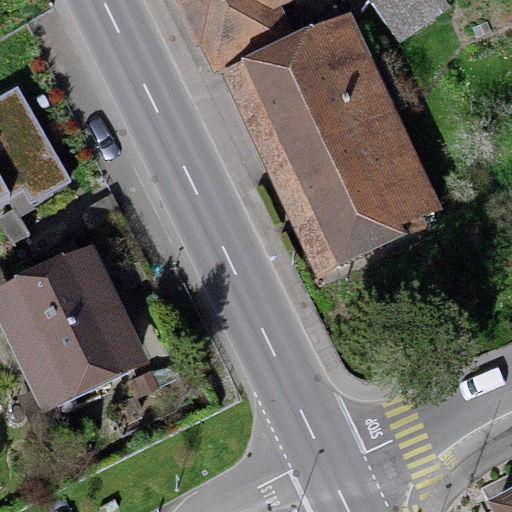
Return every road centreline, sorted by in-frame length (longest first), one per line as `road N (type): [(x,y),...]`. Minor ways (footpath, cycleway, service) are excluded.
road 1 (secondary): [(102,0),(326,461)]
road 2 (residential): [(326,461),(511,379)]
